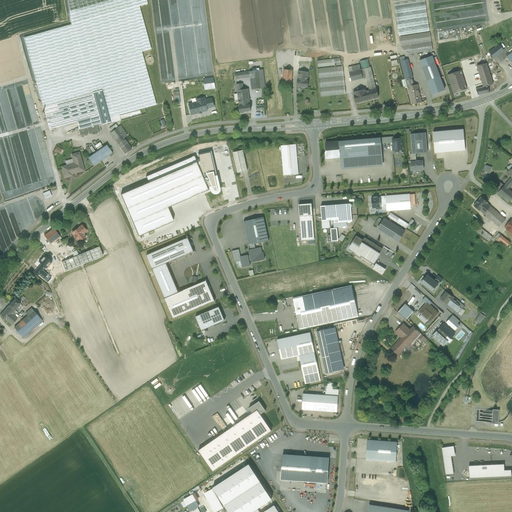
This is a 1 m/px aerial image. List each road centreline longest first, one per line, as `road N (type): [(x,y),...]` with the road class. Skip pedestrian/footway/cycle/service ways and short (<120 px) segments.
road 1 (unclassified): [(312,124),(313,188),(220,213),(211,229),(288,414),(300,424),(345,426)]
road 2 (tertiary): [(0,276),(31,239),(161,144),(225,129),(312,124)]
road 3 (residential): [(345,426),(364,336),(458,184)]
road 4 (tertiary): [(312,124),(457,108),(511,88)]
road 5 (unclassified): [(345,426),(511,438)]
